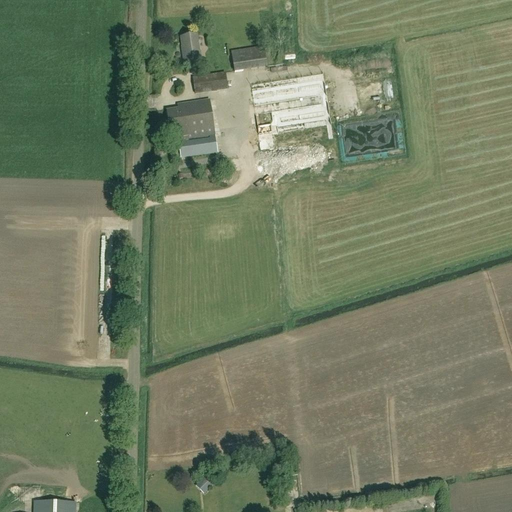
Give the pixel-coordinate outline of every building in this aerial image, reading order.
[(182,51),(184,63),(202,61),(198,35),(181,38),(183,51),(182,51)] [(236,68),(267,66),(266,51),(235,53),(236,68)] [(225,73),(192,78),(195,94),(227,89),(225,73)] [(260,133),(331,123),(327,92),(305,94),(303,76),(253,83),(260,133)] [(165,112),(169,134),(177,133),(180,156),(187,155),(187,157),(214,153),(212,137),(213,137),(208,101),(177,106),(178,110),(165,112)] [(294,157),(287,159),(290,171),(296,170),(294,157)] [(32,503),(31,511),(73,511),(74,504),(32,503)]
